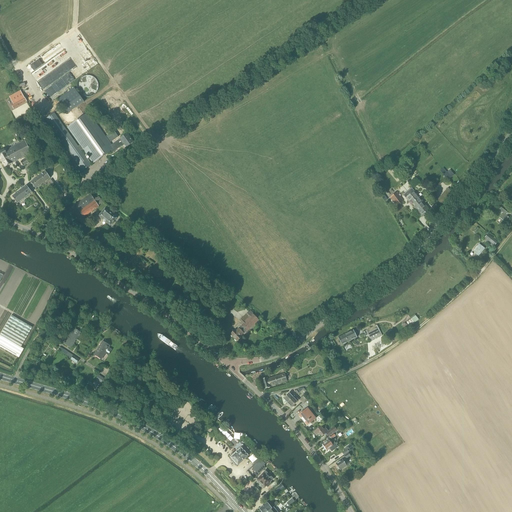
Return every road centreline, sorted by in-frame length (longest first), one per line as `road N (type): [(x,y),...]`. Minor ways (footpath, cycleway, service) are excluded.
road 1 (tertiary): [(226,363),(281,351),(400,266),(511,131)]
road 2 (unknown): [(259,393),(362,367),(435,315),(493,256)]
road 3 (tertiary): [(226,363),(140,295),(0,217)]
road 4 (secondary): [(234,500),(134,421),(0,377)]
road 5 (track): [(146,144),(370,0)]
road 6 (track): [(0,38),(16,69),(74,28),(154,139)]
road 7 (tertiary): [(352,511),(293,426),(226,363)]
